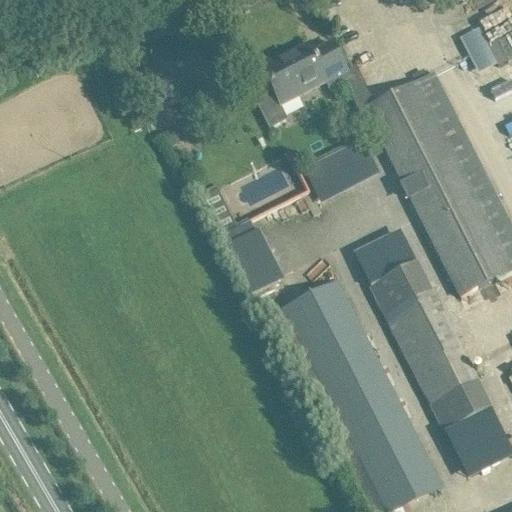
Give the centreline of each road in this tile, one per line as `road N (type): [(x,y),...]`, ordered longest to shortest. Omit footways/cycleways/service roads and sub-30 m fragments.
road 1 (unclassified): [(248,0),(0,67)]
road 2 (unclassified): [(0,305),(121,511)]
